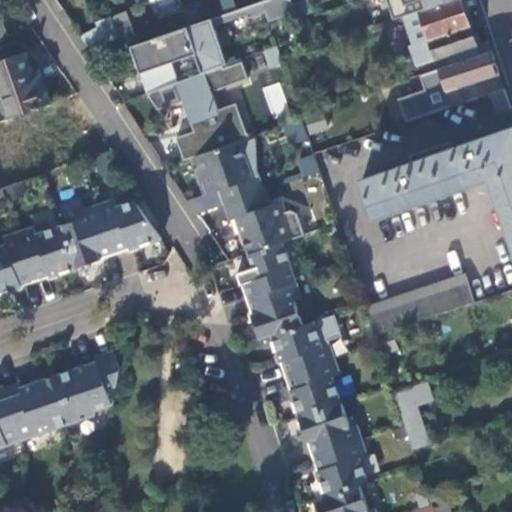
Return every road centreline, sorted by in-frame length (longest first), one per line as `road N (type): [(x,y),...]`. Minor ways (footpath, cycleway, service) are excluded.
road 1 (residential): [(279,511),(246,397),(215,330),(180,281),(0,342)]
road 2 (residential): [(31,0),(201,252)]
